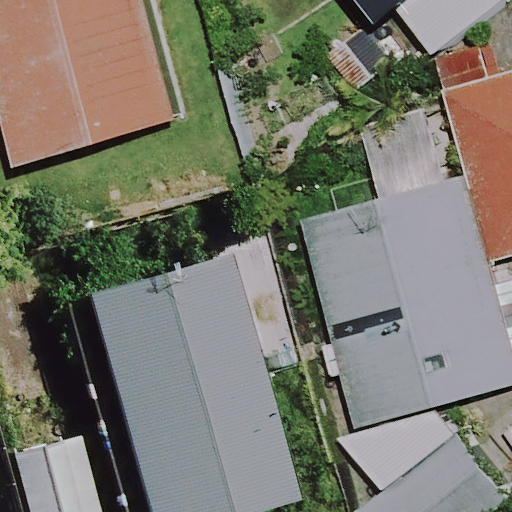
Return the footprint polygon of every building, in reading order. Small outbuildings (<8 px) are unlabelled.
[(193,125),(158,0),(0,0),(0,22),(40,167),(193,125)] [(511,0),(394,0),(441,62),(511,7),(511,0)] [(511,76),(456,92),(480,181),(318,224),(374,429),(511,391),(511,76)] [(270,511),(212,272),(73,306),(123,511),(270,511)] [(0,471),(9,511),(84,511),(66,441),(0,456),(0,471)]
